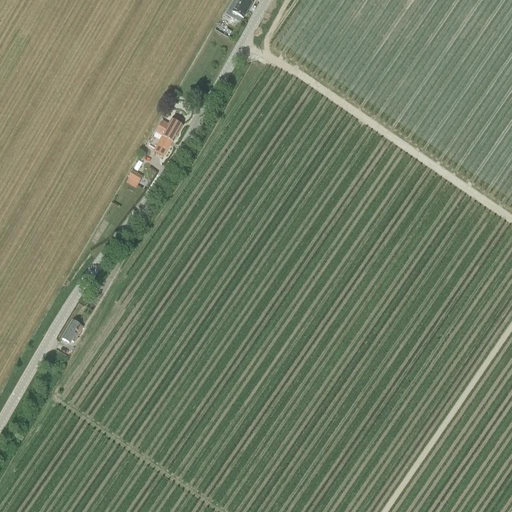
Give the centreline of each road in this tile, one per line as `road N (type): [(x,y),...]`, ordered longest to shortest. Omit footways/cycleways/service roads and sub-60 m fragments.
road 1 (unclassified): [(0,423),(267,0)]
road 2 (track): [(241,44),(297,73),(511,221)]
road 3 (track): [(511,324),(384,511)]
road 4 (track): [(218,511),(53,397)]
